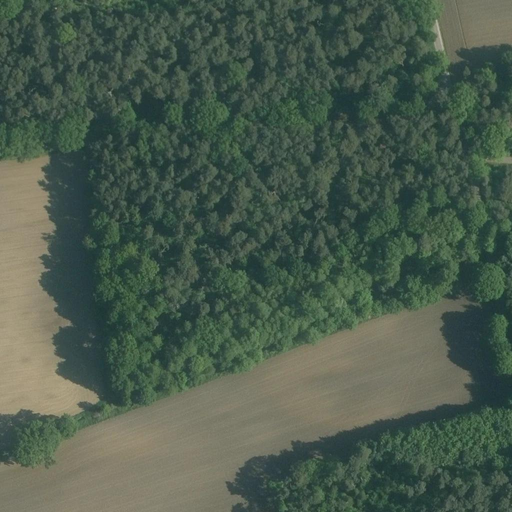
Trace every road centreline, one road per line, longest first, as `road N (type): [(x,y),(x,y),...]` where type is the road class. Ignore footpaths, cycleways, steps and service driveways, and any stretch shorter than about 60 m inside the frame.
road 1 (unclassified): [(412,136),(360,126),(0,158)]
road 2 (unclassified): [(511,365),(461,146)]
